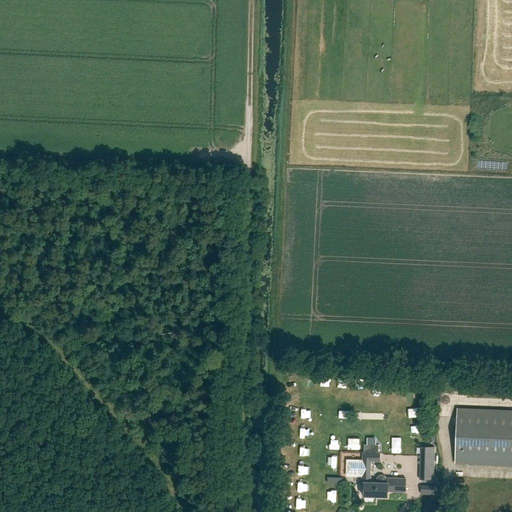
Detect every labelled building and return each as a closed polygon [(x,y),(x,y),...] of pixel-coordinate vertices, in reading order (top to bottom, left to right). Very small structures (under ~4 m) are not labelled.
[(311,420),(311,406),(301,406),(300,420),(311,420)] [(511,464),(511,410),(458,408),(455,462),(511,464)] [(434,447),(421,447),(420,467),(434,468),(434,447)] [(380,462),(380,454),(363,453),(363,460),(347,460),(347,476),(362,476),(362,482),(364,482),(363,496),(388,497),(388,491),(405,492),(406,478),(387,478),(384,475),(380,475),(378,478),(377,482),(370,482),(371,461),(380,462)] [(422,486),(421,494),(440,494),(441,486),(422,486)] [(337,490),(324,489),(324,503),(337,503),(337,490)]
